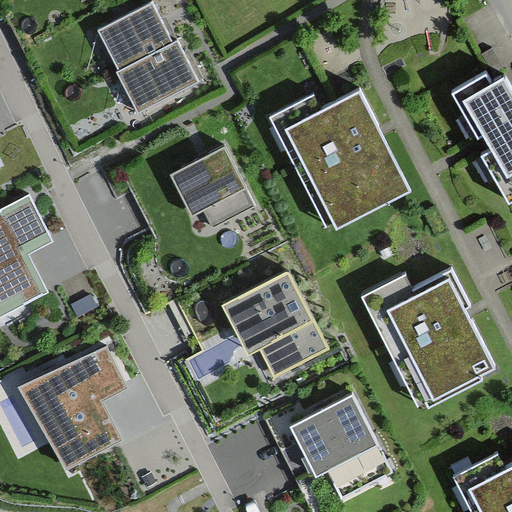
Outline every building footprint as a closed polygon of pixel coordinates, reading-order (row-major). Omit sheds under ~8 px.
[(119,65),(175,36),(156,0),(146,0),(98,24),(119,65)] [(139,105),(196,77),(175,36),(119,65),(139,105)] [(511,93),(498,70),(456,94),(511,191),(511,93)] [(316,99),(278,120),(339,232),(416,190),(362,90),(323,111),(316,99)] [(224,142),(173,167),(193,206),(203,201),(215,225),(256,205),(224,142)] [(47,238),(27,194),(0,206),(0,310),(44,290),(25,248),(47,238)] [(327,344),(288,267),(225,298),(249,345),(258,340),(273,371),(327,344)] [(407,281),(369,301),(430,412),(506,371),(452,272),(413,293),(407,281)] [(134,375),(112,333),(26,378),(68,458),(129,426),(109,388),(134,375)] [(197,380),(236,369),(228,343),(190,355),(197,380)] [(353,389),(292,419),(317,470),(326,466),(341,494),(393,468),(353,389)] [(0,400),(0,404),(26,452),(47,440),(19,390),(0,400)] [(497,451),(456,473),(475,511),(511,511),(511,462),(505,466),(497,451)]
